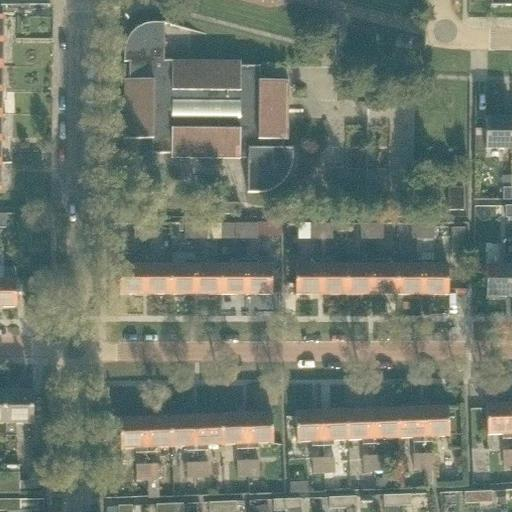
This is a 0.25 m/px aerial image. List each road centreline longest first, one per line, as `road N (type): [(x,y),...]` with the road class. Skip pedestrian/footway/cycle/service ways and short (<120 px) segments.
road 1 (residential): [(74,350),(511,352)]
road 2 (unclassified): [(74,350),(80,0)]
road 3 (unclassified): [(72,511),(74,350)]
